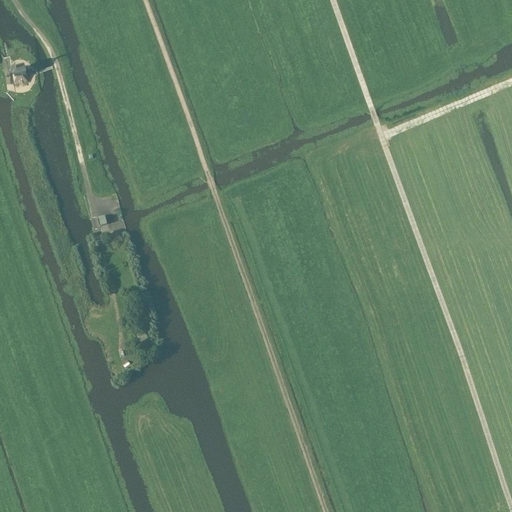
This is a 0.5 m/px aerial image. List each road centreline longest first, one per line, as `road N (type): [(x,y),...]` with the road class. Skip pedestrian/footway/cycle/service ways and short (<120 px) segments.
road 1 (track): [(327,511),(145,0)]
road 2 (track): [(511,504),(335,0)]
